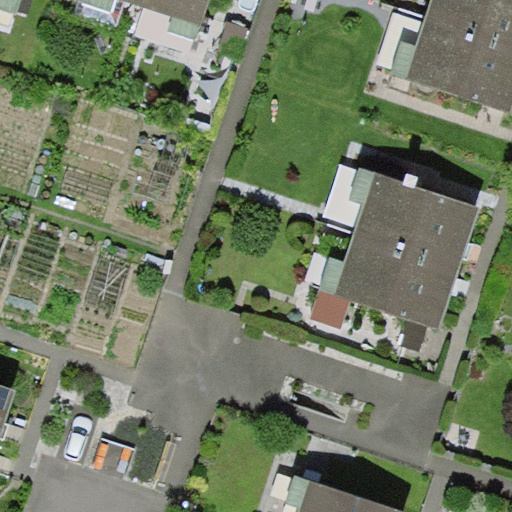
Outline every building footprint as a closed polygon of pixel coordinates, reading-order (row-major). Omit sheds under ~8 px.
[(218,0),(102,0),(210,30),(218,0)] [(511,0),(435,0),(417,68),(511,94),(511,0)] [(473,203),(372,175),(339,295),(440,323),(473,203)] [(0,485),(28,385),(0,377),(0,485)] [(402,511),(407,496),(307,468),(294,511),(402,511)]
